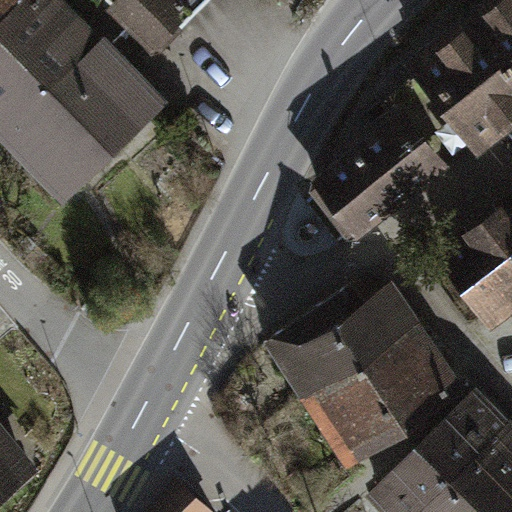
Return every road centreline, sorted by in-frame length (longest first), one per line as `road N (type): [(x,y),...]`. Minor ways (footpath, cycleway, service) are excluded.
road 1 (secondary): [(141,414),(326,72),(379,0)]
road 2 (residential): [(0,267),(141,414)]
road 3 (residential): [(141,414),(266,511)]
